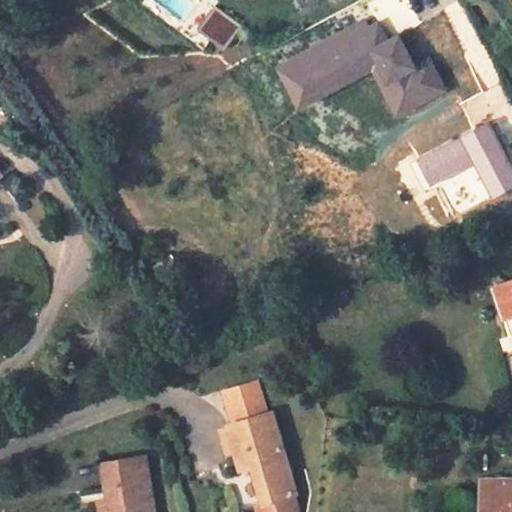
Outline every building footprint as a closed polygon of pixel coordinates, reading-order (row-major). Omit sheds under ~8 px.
[(227,46),(244,21),(217,2),(200,27),(227,46)] [(399,35),(388,40),(378,21),(360,30),(357,24),(291,59),(307,89),(366,57),(376,59),(402,109),(444,86),(429,59),(416,66),(399,35)] [(307,89),(291,59),(278,66),(300,106),(346,81),(343,76),(370,62),(396,112),(402,109),(376,59),(366,57),(307,89)] [(193,297),(181,279),(166,287),(178,305),(193,297)] [(511,280),(496,286),(509,319),(511,317),(511,280)] [(259,377),(225,387),(235,421),(269,410),(259,377)] [(231,422),(244,466),(254,463),(264,498),(258,500),(262,511),(298,511),(299,505),(296,489),(286,454),(273,409),(269,410),(235,421),(231,422)] [(151,511),(144,453),(101,459),(106,494),(96,495),(98,511),(151,511)] [(511,511),(511,476),(487,477),(486,511),(511,511)]
